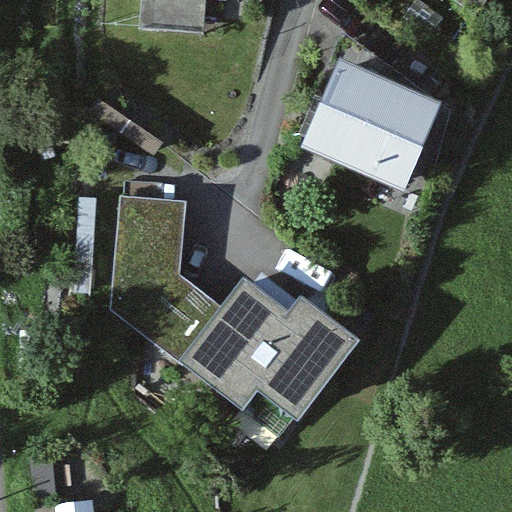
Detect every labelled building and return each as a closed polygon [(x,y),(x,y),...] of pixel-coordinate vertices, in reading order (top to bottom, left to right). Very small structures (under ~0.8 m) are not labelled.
[(153,0),(151,32),(231,38),(234,0),(153,0)] [(459,0),(482,16),(493,0),(459,0)] [(337,67),(297,154),(407,204),(446,116),(337,67)] [(180,373),(224,318),(180,279),(185,207),(121,200),(109,315),(180,373)] [(258,406),(298,438),(361,359),(302,313),(292,326),(246,290),(224,318),(180,373),(244,423),(258,406)] [(55,482),(56,511),(105,511),(103,479),(55,482)]
